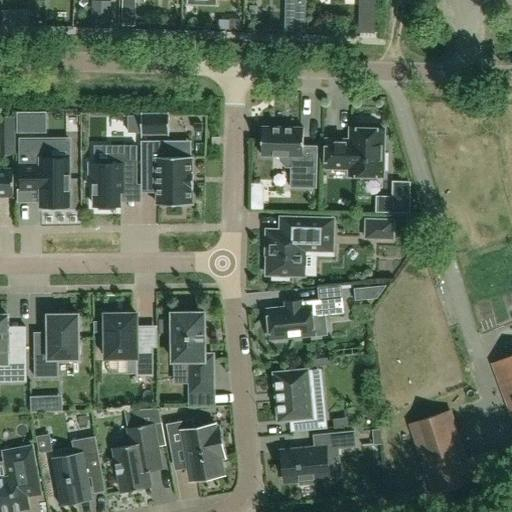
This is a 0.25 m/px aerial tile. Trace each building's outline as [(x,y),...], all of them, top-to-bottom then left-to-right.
[(290,30),(303,31),(304,3),(302,3),(302,1),(299,1),(299,3),(288,2),(287,20),(290,20),(290,30)] [(2,25),(20,26),(21,11),(2,10),(2,25)] [(181,108),(181,88),(156,88),(155,108),(181,108)] [(45,131),(45,113),(17,113),(17,131),(45,131)] [(169,115),(141,115),(141,134),(169,134),(169,115)] [(262,127),(261,156),(280,156),(280,161),(286,167),(291,167),(290,188),(317,188),(318,146),(311,146),(303,146),(304,128),(262,127)] [(338,140),(327,140),(326,168),(349,168),(349,175),(383,176),(383,169),(388,169),(388,154),(383,154),(384,130),(350,129),(350,141),(338,140)] [(157,173),(158,193),(158,206),(192,205),(192,188),(194,188),(194,175),(191,175),(191,157),(174,157),(174,141),(141,142),(141,173),(149,173),(157,173)] [(137,146),(111,146),(111,164),(89,164),(89,184),(94,184),(94,206),(98,206),(98,210),(116,210),(116,206),(121,206),(121,192),(126,192),(126,185),(132,185),(137,185),(137,146)] [(21,165),(21,190),(31,190),(41,190),(41,207),(69,207),(69,159),(41,159),(41,164),(21,165)] [(0,195),(3,195),(13,195),(13,170),(0,170),(0,195)] [(377,212),(409,213),(410,183),(394,183),(393,198),(377,198),(377,212)] [(305,246),(332,247),(333,220),(279,219),(279,222),(279,231),(267,231),(266,275),(272,275),(272,280),(289,281),(289,276),(304,276),(305,246)] [(365,240),(394,241),(394,219),(365,219),(365,240)] [(355,300),(375,298),(366,287),(354,289),(355,300)] [(344,314),(343,297),(301,302),(286,303),(286,308),(268,310),(271,340),(314,335),(313,317),(344,314)] [(59,377),(59,359),(79,359),(79,315),(65,315),(65,311),(53,311),(53,315),(49,315),(49,351),(41,351),(35,351),(35,377),(59,377)] [(204,313),(172,314),(173,362),(190,361),(190,393),(213,392),(213,355),(205,355),(204,313)] [(154,377),(153,348),(145,348),(138,348),(137,314),(106,314),(106,337),(102,337),(102,355),(106,355),(106,358),(136,358),(136,377),(154,377)] [(0,382),(27,382),(26,347),(17,347),(8,347),(8,316),(0,315),(0,382)] [(511,356),(492,364),(511,414),(511,356)] [(311,393),(308,370),(274,373),(279,421),(296,420),(297,426),(298,432),(327,429),(324,392),(311,393)] [(466,460),(453,420),(450,411),(410,424),(434,495),(504,472),(497,450),(466,460)] [(193,419),(166,424),(171,452),(179,450),(187,449),(193,479),(222,474),(219,458),(223,457),(218,428),(213,429),(213,427),(195,430),(193,419)] [(128,429),(131,445),(114,448),(122,492),(151,487),(148,471),(155,470),(161,469),(153,424),(128,429)] [(314,479),(329,478),(326,450),(356,447),(354,431),(314,435),(314,442),(315,448),(282,452),(285,482),(300,481),(300,485),(314,483),(314,479)] [(60,506),(62,506),(61,500),(76,498),(76,500),(92,497),(89,478),(96,477),(103,476),(96,436),(94,437),(97,452),(52,461),(58,491),(57,491),(60,506)] [(0,478),(0,511),(11,511),(30,509),(28,497),(35,496),(42,494),(33,446),(3,452),(8,477),(0,478)] [(381,456),(366,458),(368,489),(384,487),(381,456)] [(418,500),(430,496),(426,483),(414,487),(418,500)]
